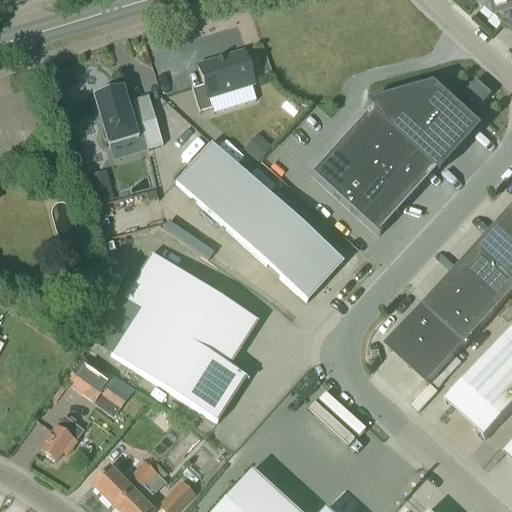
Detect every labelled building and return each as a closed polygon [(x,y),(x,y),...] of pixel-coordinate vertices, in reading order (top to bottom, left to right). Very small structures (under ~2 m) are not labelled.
[(473,0),(474,1),(511,33),(511,4),(507,0),(493,0),(492,0),(468,0),(469,0),(471,0),(472,0),(473,0)] [(191,91),(190,91),(198,117),(199,117),(199,116),(211,112),(208,101),(253,87),(243,56),(225,61),(225,60),(222,60),(223,62),(217,64),(216,62),(214,63),(214,64),(197,70),(203,88),(191,92),(191,91)] [(465,96),(480,109),(492,97),(489,94),(476,83),(465,96)] [(311,176),(309,178),(378,240),(379,238),(377,236),(396,216),(397,217),(398,216),(397,215),(416,194),(417,195),(419,193),(418,193),(436,172),(439,174),(440,172),(439,171),(478,129),(479,130),(481,128),(438,89),(435,90),(437,92),(372,110),(371,109),(368,110),(372,113),(353,134),(352,133),(351,134),(352,135),(333,156),(332,155),(330,156),(332,157),(313,178),(311,176)] [(92,98),(91,98),(107,151),(108,150),(112,163),(146,153),(161,149),(146,99),(145,99),(146,101),(133,105),(132,103),(131,103),(133,111),(127,113),(120,90),(119,90),(120,93),(93,101),(92,98)] [(257,165),(270,150),(257,138),(244,153),(257,165)] [(178,189),(174,185),(173,186),(305,306),(306,305),(302,302),(336,264),(340,268),(341,267),(209,146),(208,148),(212,151),(178,189)] [(105,174),(83,180),(91,209),(113,203),(105,174)] [(497,231),(496,231),(511,245),(511,219),(499,233),(497,231)] [(478,251),(511,282),(511,245),(496,231),(495,232),(498,234),(481,253),(478,251)] [(460,271),(459,272),(500,309),(511,296),(511,282),(478,251),(477,252),(480,255),(463,274),(460,271)] [(122,302),(121,303),(138,314),(228,371),(229,370),(225,368),(253,325),(256,328),(257,327),(150,258),(149,259),(150,260),(122,302)] [(459,272),(462,275),(445,294),(442,291),(441,292),(482,329),(500,309),(459,272)] [(423,312),(444,331),(464,349),(482,329),(441,292),(443,295),(426,314),(424,312),(423,312)] [(408,370),(444,331),(423,312),(390,349),(410,367),(407,370),(408,370)] [(110,357),(109,359),(216,427),(217,426),(213,424),(241,381),(244,383),(245,382),(228,371),(138,314),(137,315),(138,315),(110,358),(110,357)] [(464,349),(444,331),(408,370),(408,371),(411,368),(429,385),(426,389),(426,390),(464,349)] [(511,332),(458,392),(445,407),(446,408),(450,403),(487,437),(483,442),(484,443),(511,412),(511,332)] [(129,397),(111,384),(83,363),(66,386),(94,407),(101,397),(119,411),(129,397)] [(83,434),(63,420),(38,453),(55,466),(62,456),(65,459),(75,445),(83,434)] [(511,447),(503,458),(504,459),(511,451),(511,452),(511,447)] [(129,479),(137,487),(151,474),(143,465),(129,479)] [(90,489),(98,497),(112,511),(131,493),(109,470),(90,489)] [(158,481),(153,475),(151,474),(137,487),(144,495),(147,493),(158,481)] [(290,511),(248,474),(214,511),(290,511)] [(131,493),(112,511),(150,511),(143,505),(151,498),(147,493),(144,495),(137,487),(131,493)] [(178,511),(192,499),(180,487),(157,510),(159,511),(178,511)]
